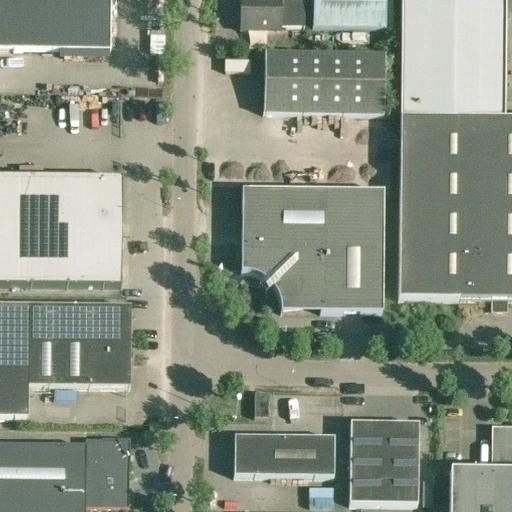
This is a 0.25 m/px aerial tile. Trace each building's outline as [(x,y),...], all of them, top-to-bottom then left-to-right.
[(0,0),(0,54),(109,56),(109,0),(0,0)] [(384,33),(390,33),(390,0),(311,0),(311,32),(384,33)] [(397,304),(511,304),(511,123),(502,123),(502,0),(398,0),(399,122),(397,304)] [(239,34),(279,34),(279,31),(303,31),(303,5),(279,5),(279,2),(239,2),(239,34)] [(262,118),(382,120),(383,60),(263,58),(262,118)] [(364,178),(378,179),(380,164),(366,163),(364,178)] [(120,182),(0,181),(0,289),(119,291),(120,182)] [(279,317),(380,318),(381,196),(239,195),(239,277),(243,277),(246,278),(250,279),(254,281),(257,282),(260,284),(263,287),(266,289),(269,292),(271,295),(273,299),(275,302),(276,306),(278,309),(278,313),(279,317)] [(0,422),(27,423),(27,392),(129,393),(129,311),(28,310),(0,309),(0,422)] [(253,422),(267,422),(267,397),(253,397),(253,422)] [(348,509),(416,510),(417,428),(349,427),(348,509)] [(448,511),(511,511),(511,431),(490,431),(489,475),(449,475),(448,511)] [(233,481),(333,481),(333,442),(233,441),(233,481)] [(0,511),(83,511),(84,511),(127,511),(128,444),(84,444),(84,451),(0,449),(0,511)] [(313,503),(335,503),(336,490),(313,490),(313,503)]
